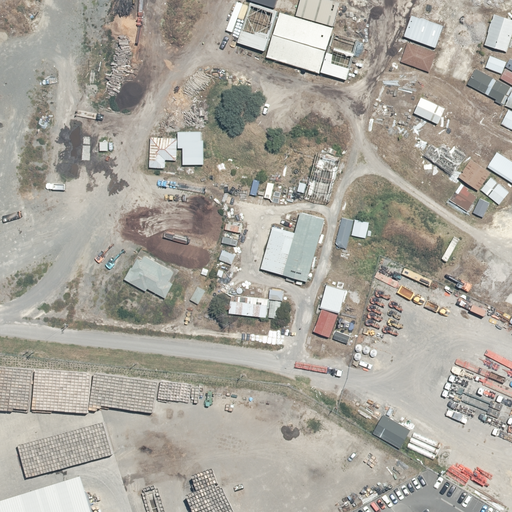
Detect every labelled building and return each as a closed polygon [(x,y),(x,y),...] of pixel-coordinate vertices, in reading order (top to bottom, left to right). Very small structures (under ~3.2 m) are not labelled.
[(463,37),(474,0),(455,0),(447,28),(445,27),(438,52),(409,42),(409,39),(410,39),(437,48),(443,25),(414,16),(410,15),(403,35),(396,33),(395,37),(388,56),(431,71),(449,77),(468,83),(467,84),(504,102),(511,86),(474,68),(478,52),(480,53),(482,45),(484,45),(508,52),(511,37),(511,18),(494,13),(496,5),(481,0),(479,0),(477,0),(466,38),(463,37)] [(508,109),(472,87),(462,103),(461,105),(459,104),(450,118),(453,119),(457,122),(448,138),(456,143),(452,149),(444,144),(437,139),(424,160),(421,166),(414,177),(425,185),(424,186),(413,203),(457,232),(441,258),(447,262),(464,237),(467,238),(478,221),(477,221),(488,207),(465,191),(456,204),(455,206),(448,201),(449,199),(459,184),(462,180),(480,192),(500,205),(510,190),(490,176),(493,172),(468,156),(471,152),(485,162),(496,168),(511,178),(511,158),(503,153),(505,151),(508,145),(511,138),(511,109),(509,107),(508,109)] [(446,108),(422,97),(415,112),(439,123),(446,108)] [(203,140),(203,132),(180,131),(179,147),(184,147),(183,164),(203,165),(204,140),(203,140)] [(178,137),(151,136),(150,166),(165,167),(166,158),(176,159),(178,137)] [(109,139),(101,139),(100,151),(108,151),(109,139)] [(355,161),(349,181),(382,192),(385,181),(392,161),(377,157),(377,158),(374,166),(363,162),(362,164),(355,161)] [(307,183),(299,182),(298,191),(305,192),(307,183)] [(325,218),(301,212),(295,232),(274,226),(262,268),(308,281),(325,218)] [(352,218),(342,216),(337,245),(346,247),(352,218)] [(370,221),(355,218),(352,234),(366,237),(370,221)] [(240,239),(229,236),(227,245),(238,247),(240,239)] [(238,251),(224,248),(220,262),(234,266),(238,251)] [(178,271),(138,251),(124,279),(147,290),(148,289),(165,297),(178,271)] [(379,255),(375,268),(393,273),(397,261),(379,255)] [(399,280),(355,265),(348,286),(392,301),(399,280)] [(345,290),(327,285),(315,332),(333,337),(345,290)] [(206,290),(198,286),(191,299),(199,303),(206,290)] [(262,286),(261,297),(232,294),(230,313),(259,316),(281,319),(285,288),(262,286)] [(380,301),(365,296),(359,316),(374,320),(380,301)] [(394,304),(384,301),(380,315),(390,318),(394,304)] [(356,321),(341,317),(338,326),(353,331),(356,321)] [(367,336),(370,323),(358,321),(355,334),(367,336)] [(351,333),(340,332),(338,341),(349,343),(351,333)] [(81,511),(73,486),(0,509),(0,511),(81,511)]
